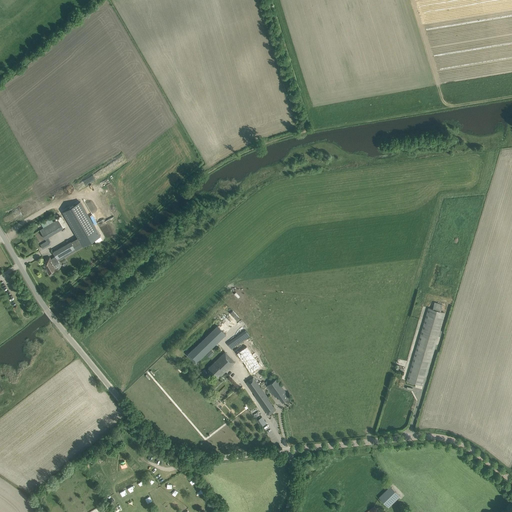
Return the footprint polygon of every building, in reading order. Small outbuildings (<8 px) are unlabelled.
[(80,201),(63,212),(83,246),(100,236),(80,201)] [(58,219),(40,230),(45,238),(63,228),(58,219)] [(49,245),(46,241),(40,244),(43,249),(49,245)] [(53,252),(55,256),(58,261),(76,250),(71,241),(53,252)] [(50,257),(41,262),(46,270),(47,270),(49,274),(50,273),(51,274),(52,274),(53,274),(54,273),(55,272),(55,271),(55,270),(56,270),(54,266),(59,263),(58,261),(55,256),(51,259),(50,257)] [(440,312),(442,304),(435,302),(432,309),(428,308),(406,381),(423,385),(444,313),(440,312)] [(217,327),(191,353),(199,361),(226,336),(217,327)] [(248,346),(238,353),(244,361),(247,365),(246,365),(252,373),(262,366),(257,358),(259,356),(256,352),(254,354),(248,346)] [(235,362),(231,358),(225,352),(209,368),(218,376),(223,371),(224,372),(235,362)] [(251,379),(247,382),(261,402),(260,403),(266,411),(273,407),(267,399),(268,398),(255,379),(254,377),(251,379)] [(289,397),(286,393),(276,379),(267,386),(275,396),(277,395),(282,402),(289,397)] [(261,426),(266,423),(264,421),(262,422),(259,418),(257,420),(261,426)] [(379,497),(388,507),(400,496),(390,486),(379,497)]
